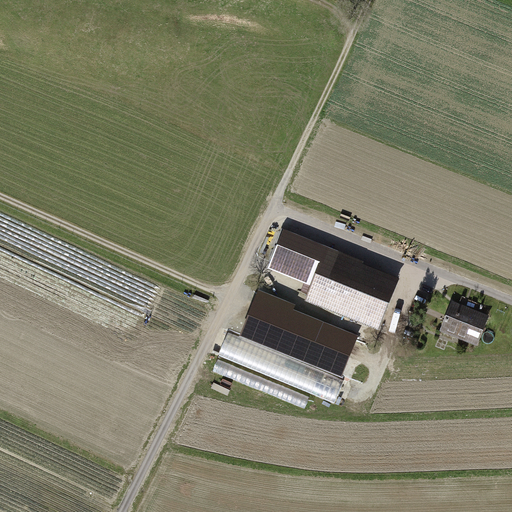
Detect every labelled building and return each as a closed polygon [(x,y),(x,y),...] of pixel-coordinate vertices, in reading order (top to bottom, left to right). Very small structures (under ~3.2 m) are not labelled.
[(278,246),(268,268),(307,283),(313,285),(309,295),(306,300),(380,331),(390,304),(400,278),(284,229),(278,246)] [(357,340),(359,336),(293,309),(296,304),(259,289),(248,315),(240,336),(342,377),(350,356),(357,340)] [(452,301),(440,332),(479,347),(490,316),(452,301)] [(345,381),(230,334),(220,357),(336,404),(345,381)] [(310,398),(219,361),(215,373),(305,409),(310,398)]
